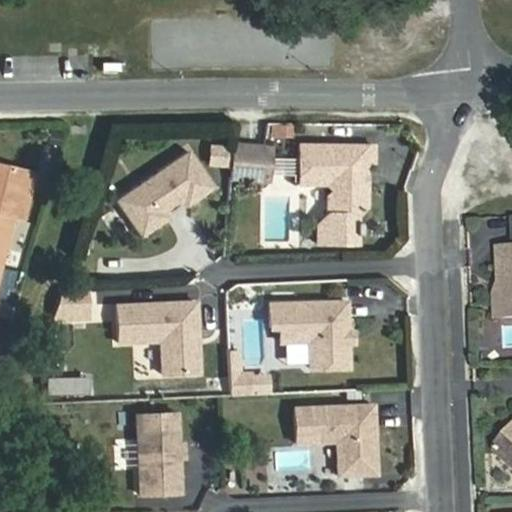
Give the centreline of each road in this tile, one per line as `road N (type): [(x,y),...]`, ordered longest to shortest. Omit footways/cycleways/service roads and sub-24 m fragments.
road 1 (residential): [(0,104),(473,97)]
road 2 (residential): [(443,511),(426,195),(473,97)]
